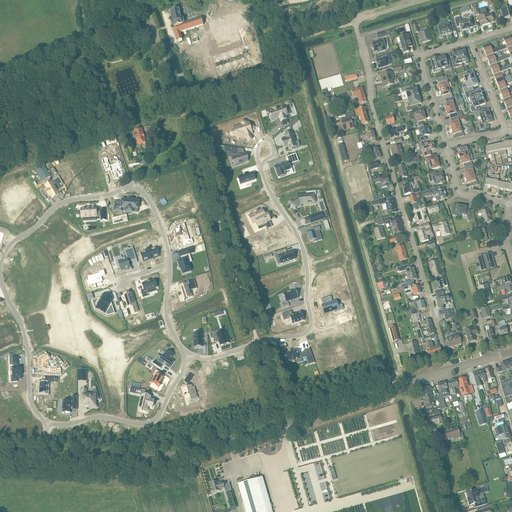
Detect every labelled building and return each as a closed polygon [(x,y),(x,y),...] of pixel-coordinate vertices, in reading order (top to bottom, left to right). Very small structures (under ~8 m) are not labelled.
[(0,0),(0,20),(25,14),(21,1),(23,0),(0,0)] [(510,18),(510,13),(509,7),(509,8),(507,9),(507,8),(500,10),(500,11),(498,11),(501,20),(503,19),(503,20),(509,18),(509,17),(510,17),(510,18)] [(170,20),(169,21),(169,22),(170,23),(171,22),(172,27),(171,28),(171,30),(172,30),(174,30),(178,42),(182,40),(184,43),(207,36),(204,26),(203,26),(202,26),(203,25),(202,20),(201,19),(192,22),(182,25),(184,23),(183,18),(180,17),(179,10),(175,11),(170,12),(172,20),(171,20),(170,20)] [(494,22),(492,17),(491,14),(488,15),(487,14),(479,16),(481,21),(482,26),(490,24),(490,23),(494,22)] [(473,28),(471,23),(470,20),(462,23),(460,17),(454,19),(455,22),(457,27),(460,26),(462,31),(473,28)] [(454,31),(453,26),(452,25),(449,25),(438,28),(438,30),(440,34),(439,36),(439,37),(441,38),(443,38),(444,36),(451,34),(451,32),(454,31)] [(215,57),(219,71),(220,72),(221,72),(260,60),(260,59),(261,59),(261,58),(261,57),(259,49),(260,48),(254,31),(253,30),(252,30),(246,32),(245,32),(245,33),(248,45),(216,55),(215,56),(215,57)] [(377,34),(378,38),(390,35),(388,30),(377,34)] [(430,37),(429,33),(428,33),(427,31),(419,33),(420,40),(422,40),(423,43),(430,41),(429,37),(430,37)] [(400,57),(403,61),(409,59),(407,55),(406,55),(405,53),(409,52),(407,48),(412,47),(408,34),(399,37),(400,43),(398,43),(400,50),(402,49),(404,54),(404,55),(400,57)] [(500,51),(507,48),(511,46),(511,40),(510,36),(503,39),(506,45),(499,48),(500,51)] [(384,44),(388,43),(387,39),(372,44),(372,45),(371,46),(372,48),(373,49),(374,52),(377,51),(377,52),(386,50),(384,44)] [(482,47),(486,56),(493,54),(500,51),(499,48),(492,50),(489,44),(482,47)] [(511,57),(511,46),(507,48),(509,54),(502,57),(504,60),(508,59),(511,57)] [(459,52),(462,63),(465,62),(466,64),(469,63),(466,55),(465,51),(463,51),(462,51),(459,52)] [(462,63),(459,52),(455,53),(455,54),(454,54),(454,57),(453,58),(454,59),(451,60),(453,68),(458,67),(457,65),(462,63)] [(378,69),(383,67),(387,66),(386,62),(389,62),(390,60),(388,53),(380,56),(381,59),(376,61),(377,65),(377,68),(378,68),(378,69)] [(490,66),(497,63),(504,60),(502,57),(495,59),(493,54),(486,56),(490,66)] [(438,58),(441,70),(441,68),(445,67),(446,70),(451,69),(449,60),(446,61),(445,57),(443,57),(443,56),(439,57),(439,58),(438,59),(438,58)] [(432,64),(435,72),(441,70),(438,58),(431,60),(431,61),(432,64)] [(507,69),(506,66),(499,69),(497,63),(490,66),(493,75),(500,72),(507,69)] [(385,74),(380,75),(382,80),(383,80),(385,87),(390,85),(393,84),(392,79),(394,79),(394,78),(392,79),(390,73),(392,72),(390,72),(385,74)] [(466,83),(476,79),(475,78),(476,78),(476,77),(476,76),(475,75),(475,74),(474,73),(474,74),(473,73),(468,75),(466,72),(458,75),(460,80),(464,79),(466,83)] [(511,79),(510,75),(503,78),(500,72),(493,75),(497,84),(511,79)] [(356,74),(351,75),(345,77),(347,82),(358,79),(356,74)] [(447,78),(444,79),(437,81),(439,85),(438,85),(438,87),(439,87),(440,91),(439,91),(449,88),(447,83),(448,83),(447,78)] [(463,88),(465,94),(473,91),(473,90),(472,87),(478,85),(477,84),(478,84),(478,83),(478,82),(478,81),(477,80),(477,79),(476,80),(476,79),(466,83),(467,86),(463,88)] [(505,85),(511,82),(511,81),(511,79),(497,84),(501,93),(508,91),(505,85)] [(408,99),(419,96),(418,95),(420,94),(419,91),(418,92),(417,88),(410,90),(409,86),(401,89),(402,93),(406,92),(408,99)] [(366,102),(362,87),(351,90),(353,97),(357,96),(359,104),(366,102)] [(449,99),(453,97),(452,93),(450,94),(449,88),(439,91),(440,91),(441,94),(440,95),(441,97),(444,96),(445,100),(449,99)] [(504,103),(511,100),(509,94),(511,92),(511,88),(508,91),(501,93),(504,103)] [(473,91),(465,94),(466,98),(469,97),(471,98),(472,102),(483,98),(482,96),(483,95),(482,93),(481,93),(480,91),(474,94),(473,91)] [(419,96),(408,99),(410,107),(406,108),(407,112),(415,109),(414,106),(421,104),(420,100),(421,100),(420,97),(419,97),(419,96)] [(445,110),(454,107),(454,106),(453,102),(454,102),(453,97),(449,99),(450,102),(443,105),(444,107),(445,106),(446,110),(445,110)] [(472,113),(475,111),(480,110),(479,107),(485,104),(485,103),(485,102),(484,99),(483,99),(483,98),(472,102),(473,105),(473,107),(470,108),(472,113)] [(273,111),(269,112),(270,116),(270,117),(272,121),(279,118),(280,121),(282,121),(287,119),(286,116),(287,115),(291,114),(288,106),(284,107),(278,109),(273,111)] [(364,107),(358,109),(354,110),(356,117),(360,116),(362,124),(368,122),(364,107)] [(454,107),(445,110),(446,110),(447,114),(446,114),(446,116),(449,115),(450,119),(458,117),(462,116),(461,112),(457,114),(457,113),(458,112),(457,107),(454,107)] [(480,116),(481,120),(490,116),(490,115),(490,114),(490,113),(489,112),(488,110),(483,112),(482,109),(480,110),(475,111),(477,117),(480,116)] [(413,128),(417,127),(422,125),(421,122),(426,120),(423,112),(415,114),(416,119),(411,120),(413,128)] [(353,127),(351,118),(354,118),(352,113),(348,114),(345,115),(345,117),(340,119),(344,130),(349,129),(348,128),(353,127)] [(387,124),(392,123),(395,122),(393,116),(385,118),(387,124)] [(491,117),(490,116),(481,120),(482,123),(479,124),(482,130),(489,127),(488,124),(493,122),(492,120),(492,119),(492,118),(491,117)] [(451,129),(460,127),(458,121),(460,121),(458,117),(450,119),(452,123),(449,124),(449,126),(450,126),(451,129)] [(230,133),(230,134),(231,135),(231,136),(232,136),(233,137),(234,137),(236,136),(236,137),(237,139),(246,136),(246,139),(247,140),(249,140),(248,139),(250,139),(252,139),(251,138),(250,135),(252,134),(252,132),(253,131),(254,131),(254,129),(254,128),(254,127),(254,126),(253,126),(253,125),(252,125),(252,124),(251,124),(250,124),(249,124),(248,122),(247,123),(246,122),(245,122),(245,121),(244,121),(243,122),(242,122),(242,123),(241,124),(241,125),(233,127),(234,130),(234,129),(234,131),(232,131),(231,132),(230,133)] [(390,135),(389,136),(390,139),(391,138),(391,139),(398,137),(397,134),(404,132),(402,127),(395,129),(395,130),(389,132),(390,135)] [(420,135),(417,136),(419,142),(422,141),(426,140),(425,136),(430,135),(429,131),(429,130),(429,128),(428,128),(428,127),(423,128),(419,129),(420,135)] [(460,127),(451,129),(452,133),(451,133),(452,135),(459,133),(460,137),(459,137),(464,136),(463,132),(461,132),(460,127)] [(138,145),(146,142),(142,128),(134,131),(135,135),(134,135),(134,136),(135,136),(138,145)] [(286,138),(282,140),(283,143),(285,143),(286,146),(288,145),(289,148),(292,148),(292,149),(300,147),(298,141),(295,142),(293,133),(292,133),(290,130),(285,132),(286,135),(285,135),(286,138)] [(370,140),(371,142),(376,141),(373,131),(360,135),(361,138),(367,136),(369,140),(370,140)] [(424,157),(426,157),(431,155),(429,151),(434,149),(432,142),(421,146),(421,145),(423,153),(424,157)] [(497,144),(498,144),(500,153),(503,152),(504,155),(506,154),(506,150),(504,143),(500,144),(500,143),(497,144)] [(491,145),(492,146),(494,154),(497,153),(498,156),(500,156),(500,153),(498,144),(494,145),(491,145)] [(344,145),(338,146),(342,162),(346,161),(343,152),(346,151),(344,145)] [(368,147),(363,148),(364,151),(368,150),(369,151),(371,150),(374,160),(381,158),(380,153),(379,154),(377,148),(374,149),(373,145),(368,147)] [(224,149),(224,152),(227,153),(231,153),(233,161),(234,162),(235,166),(234,166),(234,167),(243,164),(243,163),(243,164),(242,163),(248,161),(247,160),(248,160),(247,160),(247,159),(247,158),(246,157),(247,157),(246,157),(246,156),(245,156),(244,156),(243,154),(240,155),(238,149),(238,148),(225,146),(225,147),(224,149)] [(396,161),(401,160),(404,159),(400,146),(392,148),(396,161)] [(467,146),(462,148),(459,148),(460,153),(457,153),(458,155),(459,155),(460,159),(468,156),(472,155),(468,156),(467,151),(468,151),(467,146)] [(494,154),(492,146),(488,147),(488,146),(485,146),(487,155),(491,155),(492,158),(494,157),(494,154)] [(288,163),(275,167),(277,174),(279,178),(286,175),(285,171),(290,170),(289,165),(299,162),(296,154),(286,157),(288,163)] [(472,155),(468,156),(460,159),(461,162),(460,163),(461,165),(463,164),(465,168),(472,165),(471,161),(474,161),(472,155)] [(432,170),(435,169),(440,167),(438,161),(437,161),(437,160),(436,159),(434,159),(432,159),(431,156),(425,158),(426,164),(430,163),(432,170)] [(107,158),(102,159),(107,176),(111,175),(113,181),(124,177),(118,159),(109,164),(107,158)] [(71,161),(62,165),(72,189),(81,185),(78,178),(81,177),(75,163),(73,164),(71,161)] [(464,174),(465,178),(474,175),(472,170),(474,170),(472,165),(465,168),(466,172),(463,173),(463,175),(464,174)] [(44,166),(36,170),(42,181),(50,177),(44,166)] [(93,172),(88,174),(94,187),(102,184),(100,178),(100,177),(102,176),(98,166),(92,169),(93,172)] [(400,179),(405,178),(407,177),(404,166),(397,168),(400,179)] [(435,185),(439,184),(444,183),(441,174),(437,175),(436,172),(428,174),(430,182),(434,181),(435,185)] [(176,173),(167,176),(168,182),(178,178),(176,173)] [(251,174),(238,178),(240,181),(241,185),(244,183),(254,180),(255,180),(254,176),(253,175),(252,173),(251,174)] [(487,186),(491,186),(493,178),(493,175),(491,174),(490,178),(486,177),(485,181),(485,186),(487,186)] [(474,175),(465,178),(466,182),(466,184),(469,183),(470,187),(478,185),(477,180),(475,181),(474,175)] [(493,187),(497,187),(498,180),(499,176),(497,175),(496,179),(493,178),(491,186),(491,187),(493,187)] [(389,182),(387,177),(381,178),(380,176),(376,177),(375,177),(375,178),(373,178),(375,184),(381,182),(381,184),(382,184),(383,188),(387,186),(386,183),(387,183),(389,182)] [(502,181),(498,180),(497,187),(497,189),(499,190),(499,189),(503,190),(505,181),(505,178),(503,178),(502,181)] [(52,181),(44,185),(46,189),(44,190),(48,197),(50,196),(52,200),(60,195),(57,190),(63,187),(58,179),(53,182),(52,181)] [(405,186),(402,187),(404,195),(409,194),(410,193),(411,195),(421,192),(420,190),(420,189),(411,191),(410,185),(413,184),(412,179),(404,181),(405,186)] [(508,182),(505,181),(503,190),(505,191),(505,190),(509,191),(511,183),(511,181),(511,179),(509,179),(508,182)] [(156,187),(152,189),(157,196),(160,194),(161,196),(169,191),(168,189),(169,189),(166,186),(167,185),(166,185),(164,182),(160,184),(160,183),(155,186),(156,187)] [(438,200),(440,199),(441,200),(442,200),(443,199),(445,198),(446,198),(446,197),(446,196),(446,195),(446,194),(445,193),(445,191),(444,192),(444,189),(441,190),(440,187),(423,192),(421,193),(422,198),(433,195),(433,197),(437,196),(438,200)] [(297,196),(289,202),(290,202),(291,203),(290,203),(291,204),(292,204),(294,206),(293,207),(295,208),(301,204),(301,203),(307,202),(307,204),(311,204),(313,204),(315,204),(314,195),(316,195),(316,191),(316,190),(306,192),(306,195),(297,196)] [(420,201),(419,198),(418,195),(415,196),(409,198),(411,204),(417,203),(417,202),(420,201)] [(115,205),(114,211),(121,212),(121,208),(127,208),(126,212),(127,212),(132,212),(133,209),(138,209),(139,202),(133,201),(133,200),(132,200),(128,200),(129,199),(128,199),(128,201),(122,201),(121,206),(115,205)] [(385,202),(388,210),(389,215),(397,212),(395,206),(396,205),(394,199),(385,202)] [(461,216),(461,214),(465,215),(467,215),(467,216),(469,221),(472,220),(471,216),(472,211),(468,210),(468,211),(465,211),(466,208),(459,206),(460,205),(454,204),(452,214),(461,216)] [(426,208),(427,214),(429,214),(429,215),(439,211),(437,205),(426,208)] [(96,208),(81,209),(82,218),(91,217),(91,220),(96,220),(96,217),(101,216),(101,221),(107,221),(107,220),(106,220),(106,210),(98,211),(98,212),(96,212),(96,208)] [(484,223),(491,221),(488,209),(480,211),(484,223)] [(254,214),(248,216),(252,223),(255,221),(256,221),(258,225),(258,226),(259,226),(259,225),(264,223),(266,227),(267,229),(267,228),(271,226),(272,226),(272,227),(269,221),(270,220),(267,213),(264,214),(262,210),(259,211),(254,213),(254,214)] [(318,214),(309,217),(311,223),(323,219),(322,216),(319,217),(318,214)] [(382,217),(375,219),(374,220),(375,225),(377,224),(379,227),(374,229),(377,240),(385,238),(381,225),(384,224),(382,217)] [(395,234),(403,231),(401,225),(399,218),(391,221),(395,234)] [(450,234),(447,222),(432,226),(434,231),(440,229),(440,230),(442,236),(450,234)] [(421,242),(424,242),(429,240),(428,236),(433,234),(431,227),(430,228),(429,224),(425,225),(423,225),(420,226),(421,230),(422,231),(418,232),(421,242)] [(177,229),(175,229),(176,235),(175,235),(176,238),(177,237),(178,239),(178,241),(181,240),(182,243),(183,243),(184,246),(183,246),(183,247),(193,244),(193,243),(192,241),(191,240),(189,240),(186,231),(183,232),(181,225),(180,225),(177,226),(178,228),(177,229)] [(280,227),(265,232),(267,239),(274,237),(277,245),(290,240),(287,232),(282,233),(280,227)] [(313,232),(307,234),(310,242),(318,239),(316,235),(321,234),(320,230),(321,230),(320,227),(312,229),(313,232)] [(400,261),(403,260),(408,259),(404,245),(396,247),(400,261)] [(122,259),(115,261),(117,267),(120,267),(121,271),(126,269),(126,270),(126,269),(128,268),(128,269),(128,268),(130,268),(128,262),(128,260),(136,257),(133,247),(129,249),(128,248),(125,249),(124,249),(124,250),(127,257),(125,258),(124,258),(123,259),(122,258),(122,259)] [(181,260),(177,261),(180,269),(181,269),(183,274),(191,272),(188,263),(186,255),(190,254),(194,253),(192,247),(182,250),(182,251),(184,256),(180,257),(181,260)] [(146,251),(140,253),(143,262),(149,260),(150,261),(154,260),(153,258),(159,257),(157,252),(153,253),(151,249),(150,249),(150,248),(146,249),(146,251)] [(284,250),(274,253),(276,259),(280,258),(281,263),(282,264),(295,259),(294,257),(293,253),(292,251),(286,253),(286,252),(285,253),(284,250)] [(484,255),(489,270),(496,268),(496,267),(495,268),(491,254),(492,253),(484,255)] [(489,270),(484,255),(477,257),(481,272),(489,270)] [(433,278),(438,277),(442,276),(438,260),(434,261),(429,262),(433,278)] [(406,270),(407,276),(415,274),(413,268),(410,269),(408,265),(396,268),(397,272),(399,272),(406,270)] [(91,279),(87,281),(88,286),(92,285),(93,290),(103,286),(102,282),(103,282),(102,277),(106,276),(105,275),(106,275),(105,269),(98,271),(99,273),(90,275),(91,279)] [(400,283),(402,288),(403,288),(410,286),(415,285),(414,280),(417,279),(415,274),(407,276),(406,276),(407,280),(400,283)] [(331,277),(319,281),(322,290),(329,287),(331,291),(338,288),(337,284),(334,285),(331,277)] [(499,291),(504,290),(510,288),(509,283),(510,283),(509,278),(509,277),(509,278),(501,280),(501,281),(501,286),(497,287),(499,291)] [(437,283),(432,284),(434,291),(435,291),(435,293),(436,292),(437,296),(442,295),(443,295),(444,295),(443,290),(442,291),(440,286),(444,285),(444,286),(448,285),(446,278),(442,279),(443,281),(439,282),(437,283)] [(179,290),(177,290),(178,294),(179,296),(179,297),(180,296),(181,298),(181,301),(183,300),(183,301),(187,299),(187,298),(192,297),(189,288),(190,287),(194,286),(195,286),(195,283),(194,281),(193,279),(194,279),(178,284),(179,284),(181,289),(180,290),(179,290)] [(144,290),(140,291),(141,293),(147,292),(147,293),(148,294),(156,291),(155,288),(157,288),(154,280),(150,281),(149,281),(149,282),(147,282),(146,282),(147,282),(142,284),(144,290)] [(385,281),(377,284),(379,290),(385,288),(385,289),(387,289),(387,288),(386,285),(385,285),(385,284),(383,285),(383,283),(385,282),(385,281)] [(483,302),(487,300),(492,299),(487,284),(478,287),(483,302)] [(403,288),(404,291),(405,294),(414,292),(415,295),(421,293),(419,286),(411,288),(410,286),(403,288)] [(502,301),(507,299),(511,297),(511,293),(511,292),(511,287),(510,288),(504,290),(504,291),(504,295),(500,296),(502,301)] [(286,302),(282,303),(283,308),(289,306),(288,302),(298,298),(295,290),(283,294),(286,302)] [(450,293),(444,295),(443,295),(444,297),(436,299),(439,308),(444,307),(443,305),(450,303),(448,297),(451,297),(450,293)] [(124,302),(120,304),(122,310),(126,309),(130,307),(131,313),(138,311),(132,294),(122,297),(124,302)] [(103,297),(92,301),(95,310),(99,308),(104,307),(106,312),(107,316),(111,314),(114,313),(110,301),(111,301),(112,300),(103,295),(102,296),(103,297)] [(328,303),(322,305),(325,313),(336,310),(338,309),(336,301),(336,300),(332,301),(331,296),(326,298),(328,303)] [(511,297),(507,299),(507,301),(507,305),(501,307),(503,311),(510,309),(511,308),(511,297)] [(410,311),(411,315),(411,316),(416,314),(418,314),(420,313),(419,311),(421,310),(426,309),(423,301),(419,302),(417,303),(416,303),(417,303),(414,304),(416,309),(410,311)] [(483,319),(488,317),(491,317),(488,307),(481,309),(483,319)] [(291,311),(282,314),(284,321),(291,318),(292,324),(293,324),(304,320),(301,311),(301,312),(292,315),(291,311)] [(420,330),(417,322),(420,321),(421,326),(425,325),(426,328),(432,326),(431,320),(424,322),(423,320),(421,321),(418,314),(416,315),(416,314),(411,316),(414,328),(415,332),(420,330)] [(457,317),(456,318),(451,319),(452,322),(455,323),(457,333),(461,332),(457,317)] [(354,324),(342,328),(343,332),(344,332),(347,341),(355,339),(353,333),(357,332),(354,324)] [(503,324),(498,326),(499,330),(500,336),(504,335),(504,336),(504,337),(507,336),(507,335),(507,334),(508,334),(506,328),(507,328),(506,324),(503,324)] [(396,326),(389,327),(393,342),(400,340),(396,326)] [(434,332),(432,326),(426,328),(427,331),(425,332),(424,329),(420,330),(415,332),(418,340),(424,339),(425,339),(424,335),(434,332)] [(465,330),(467,338),(468,343),(476,341),(474,335),(478,334),(476,328),(472,329),(472,328),(465,330)] [(219,330),(212,332),(213,333),(214,337),(216,343),(216,342),(216,341),(218,341),(218,342),(219,341),(219,342),(221,346),(223,345),(226,344),(229,343),(225,331),(220,333),(219,330)] [(492,330),(485,331),(488,342),(495,340),(492,330)] [(202,333),(193,334),(194,347),(203,347),(202,333)] [(322,341),(318,342),(323,357),(329,355),(327,349),(339,345),(340,348),(346,347),(342,337),(337,339),(336,335),(329,337),(328,336),(326,337),(325,336),(321,338),(322,341)] [(455,346),(452,336),(450,337),(450,336),(449,335),(447,336),(446,338),(446,339),(449,348),(452,347),(453,348),(454,347),(455,346)] [(452,336),(455,346),(456,346),(457,347),(458,346),(459,345),(462,344),(459,336),(456,336),(456,335),(452,336)] [(429,356),(435,355),(433,348),(432,342),(426,344),(425,340),(424,339),(418,340),(420,346),(421,345),(425,344),(429,356)] [(436,347),(433,348),(435,355),(441,353),(438,341),(434,342),(436,347)] [(420,358),(416,342),(407,345),(412,361),(420,358)] [(296,350),(284,354),(287,363),(306,357),(308,365),(315,363),(310,348),(303,350),(304,352),(297,354),(296,350)] [(157,361),(154,364),(161,369),(161,368),(160,368),(163,364),(166,365),(165,366),(166,366),(170,368),(174,362),(171,360),(174,355),(167,351),(164,355),(163,355),(162,357),(159,362),(157,361)] [(45,355),(39,359),(39,366),(39,368),(39,369),(43,369),(43,374),(50,374),(50,373),(56,373),(56,374),(56,373),(60,373),(60,374),(61,374),(61,370),(61,368),(57,368),(48,368),(48,364),(50,362),(45,355)] [(12,377),(10,377),(10,382),(12,382),(12,383),(17,382),(17,380),(21,380),(20,376),(21,376),(21,368),(17,368),(16,365),(18,365),(17,357),(12,357),(12,358),(13,365),(13,368),(12,369),(12,377)] [(324,358),(316,361),(320,375),(326,373),(323,365),(326,364),(324,358)] [(511,401),(511,361),(501,364),(502,367),(496,369),(497,374),(500,383),(505,398),(506,404),(511,401)] [(222,376),(220,377),(223,384),(229,382),(228,379),(233,377),(229,365),(221,368),(223,371),(221,372),(222,376)] [(487,380),(489,380),(494,378),(491,368),(484,370),(487,380)] [(155,377),(151,384),(158,388),(160,384),(162,378),(159,377),(161,373),(156,370),(152,376),(155,377)] [(207,370),(198,373),(203,386),(202,386),(212,383),(211,383),(211,382),(212,381),(213,385),(219,384),(219,383),(218,383),(216,376),(216,375),(210,377),(211,377),(211,378),(210,379),(207,370)] [(483,370),(478,372),(481,380),(483,380),(486,392),(490,391),(483,370)] [(481,380),(478,372),(473,373),(477,388),(480,386),(482,386),(481,380)] [(39,394),(39,395),(46,395),(47,395),(47,384),(47,383),(54,383),(54,378),(45,377),(44,377),(44,382),(45,382),(45,384),(39,384),(39,394)] [(474,393),(473,390),(472,385),(469,386),(466,378),(457,380),(462,396),(474,393)] [(458,402),(456,395),(452,381),(447,382),(450,390),(451,389),(453,395),(451,396),(453,403),(458,402)] [(448,394),(447,389),(447,387),(445,383),(438,385),(440,391),(441,394),(438,395),(438,396),(439,398),(442,408),(442,409),(443,409),(445,408),(443,401),(442,396),(448,394)] [(191,386),(183,388),(184,393),(186,399),(191,398),(197,396),(198,398),(194,387),(192,388),(191,386)] [(420,389),(422,397),(427,395),(428,400),(433,399),(431,391),(429,386),(420,389)] [(131,387),(130,393),(134,394),(135,389),(141,391),(140,396),(142,396),(139,410),(146,412),(148,406),(152,407),(154,401),(150,400),(151,394),(152,394),(145,392),(146,390),(131,387)] [(81,395),(81,402),(83,402),(83,406),(89,406),(89,407),(97,407),(97,402),(95,402),(95,401),(99,400),(96,390),(92,392),(92,395),(86,395),(81,395)] [(434,402),(433,399),(428,400),(427,395),(422,397),(427,412),(431,411),(433,410),(432,407),(435,407),(434,402)] [(63,405),(62,405),(62,406),(64,406),(64,409),(62,409),(62,410),(63,410),(63,413),(70,413),(70,410),(73,410),(73,405),(77,405),(77,396),(73,396),(72,396),(72,402),(70,402),(63,402),(63,405)] [(484,410),(487,417),(492,416),(490,408),(484,410)] [(477,412),(480,422),(486,421),(483,410),(477,412)] [(441,418),(439,411),(427,414),(429,422),(439,419),(440,422),(443,421),(442,418),(441,418)] [(503,414),(494,417),(496,423),(504,420),(503,414)] [(510,439),(506,425),(495,429),(497,436),(501,434),(503,441),(510,439)] [(443,445),(447,444),(447,441),(460,437),(458,427),(443,432),(445,436),(440,438),(443,445)] [(495,443),(499,455),(505,453),(501,441),(495,443)] [(505,468),(511,466),(511,462),(511,457),(502,459),(505,468)] [(272,511),(264,482),(262,477),(244,482),(243,482),(237,484),(242,504),(243,504),(245,511),(272,511)] [(231,490),(231,488),(229,483),(223,485),(222,482),(218,483),(218,482),(215,483),(214,482),(210,483),(213,493),(220,491),(220,489),(224,488),(225,492),(231,490)] [(468,493),(466,493),(468,499),(469,501),(468,502),(469,506),(474,504),(475,508),(475,507),(478,507),(486,504),(484,499),(480,500),(479,495),(480,494),(482,494),(483,493),(482,490),(481,489),(477,490),(475,490),(475,489),(470,491),(471,492),(469,492),(468,493)]
